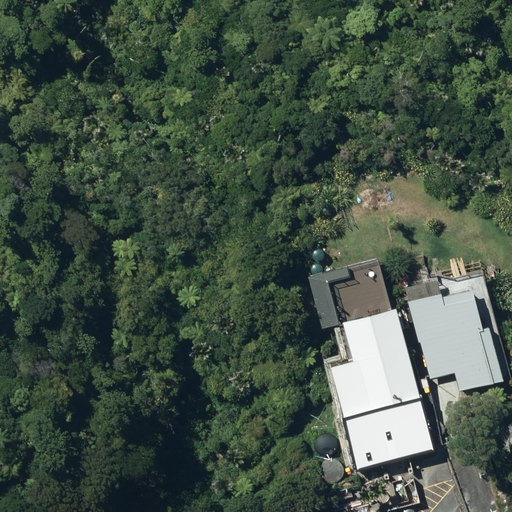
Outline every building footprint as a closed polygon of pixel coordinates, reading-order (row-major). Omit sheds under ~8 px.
[(389,251),(318,267),(330,321),(354,315),(353,311),(400,300),(389,251)] [(414,279),(417,296),(450,285),(447,271),(414,279)] [(490,278),(451,288),(453,298),(487,289),(493,320),(488,324),(501,378),(511,374),(490,278)] [(450,285),(417,296),(425,338),(427,337),(436,373),(460,367),(465,387),(501,378),(488,324),(493,320),(487,289),(453,298),(451,288),(450,285)] [(339,359),(364,464),(385,459),(415,452),(443,445),(409,298),(400,300),(353,311),(354,315),(363,353),(339,359)] [(415,452),(385,459),(389,476),(419,469),(415,452)]
